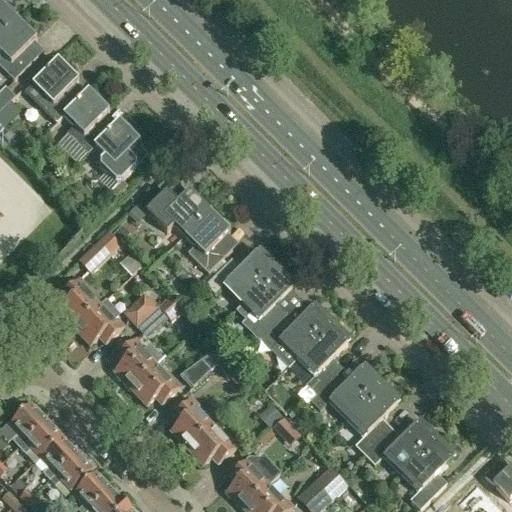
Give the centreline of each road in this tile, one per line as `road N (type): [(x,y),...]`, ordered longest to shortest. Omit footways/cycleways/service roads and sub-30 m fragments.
road 1 (primary): [(107,0),(511,399)]
road 2 (primary): [(511,350),(153,0)]
road 3 (residential): [(160,511),(39,390),(17,385),(0,396)]
